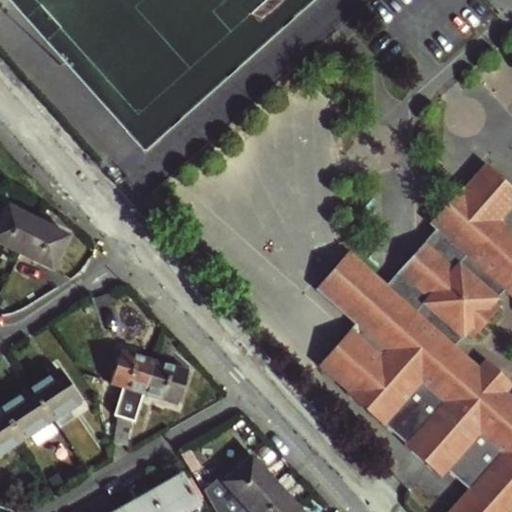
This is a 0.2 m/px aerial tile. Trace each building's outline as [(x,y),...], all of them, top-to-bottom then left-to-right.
[(461,187),(428,224),(435,229),(450,242),(467,257),(511,206),(511,189),(483,164),(462,188),(461,187)] [(117,165),(107,173),(120,188),(129,179),(117,165)] [(0,222),(0,243),(21,254),(39,221),(8,205),(0,222)] [(450,242),(400,299),(417,313),(406,325),(361,330),(354,324),(318,365),(347,392),(346,393),(383,426),(384,425),(441,478),(447,471),(468,489),(447,511),(511,511),(511,206),(467,257),(450,242)] [(39,221),(21,254),(52,270),(69,235),(39,221)] [(385,286),(400,299),(450,242),(435,229),(385,286)] [(347,252),(315,289),(354,324),(361,330),(406,325),(417,313),(400,299),(385,286),(347,252)] [(112,384),(145,394),(154,362),(123,352),(112,384)] [(190,373),(154,362),(145,394),(180,405),(190,373)] [(59,369),(34,385),(30,388),(51,422),(55,419),(80,402),(59,369)] [(51,422),(30,388),(1,407),(22,440),(22,441),(51,422)] [(22,440),(1,407),(0,407),(0,455),(22,441),(22,440)] [(119,420),(116,443),(129,444),(132,422),(119,420)] [(247,509),(276,483),(252,457),(224,483),(247,509)] [(181,511),(195,504),(180,479),(149,497),(158,511),(181,511)] [(250,511),(293,511),(298,508),(276,483),(247,509),(250,511)] [(158,511),(149,497),(122,511),(158,511)]
